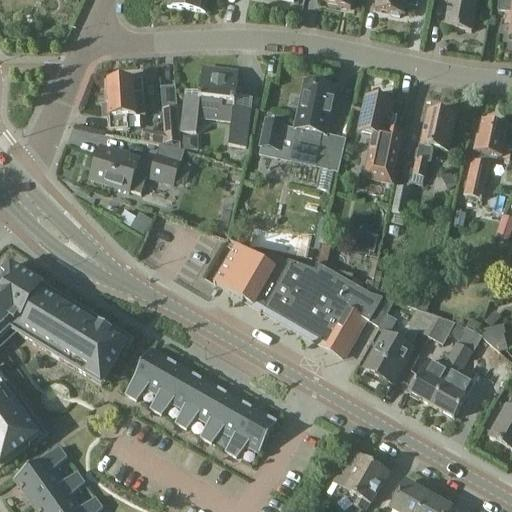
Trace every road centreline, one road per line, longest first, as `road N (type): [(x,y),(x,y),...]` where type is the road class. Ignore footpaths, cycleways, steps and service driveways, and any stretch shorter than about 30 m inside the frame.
road 1 (residential): [(88,44),(261,41),(511,82)]
road 2 (secondary): [(315,389),(83,249),(31,201)]
road 3 (secondary): [(511,503),(315,389)]
road 4 (residential): [(31,201),(35,158),(88,44)]
road 5 (residential): [(247,511),(315,389)]
road 6 (residential): [(114,447),(230,511)]
